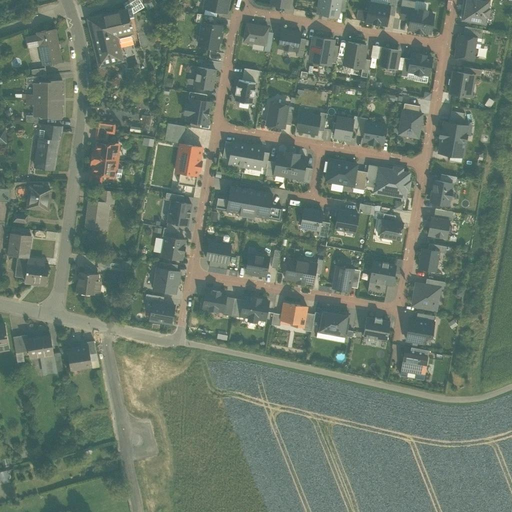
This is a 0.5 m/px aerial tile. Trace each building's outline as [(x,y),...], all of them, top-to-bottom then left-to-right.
[(126,10),(88,19),(99,65),(120,61),(116,43),(133,39),(131,32),(132,32),(130,26),(132,26),(131,24),(130,25),(128,15),(133,14),(141,47),(156,43),(148,10),(136,13),(136,12),(144,7),(139,0),(134,0),(130,3),(130,2),(129,3),(125,7),(126,10)] [(205,0),(204,8),(226,13),(228,0),(205,0)] [(271,0),(271,5),(288,8),(289,0),(271,0)] [(321,0),(319,13),(337,17),(338,11),(340,0),(321,0)] [(387,0),(387,6),(389,6),(388,15),(394,16),(397,0),(387,0)] [(465,0),(464,6),(465,6),(464,11),(463,11),(461,20),(485,24),(486,16),(487,16),(489,9),(487,9),(489,2),(479,1),(478,0),(465,0)] [(414,3),(403,1),(400,18),(410,20),(411,10),(412,11),(414,3)] [(414,3),(412,11),(418,12),(419,9),(427,11),(428,3),(414,1),(414,3)] [(365,22),(386,25),(388,15),(389,6),(387,6),(370,3),(369,3),(365,22)] [(419,9),(418,12),(412,11),(411,10),(410,20),(408,29),(430,33),(433,14),(426,13),(427,11),(419,9)] [(215,17),(197,14),(195,22),(202,23),(213,25),(215,17)] [(213,25),(202,23),(198,46),(217,49),(218,42),(220,42),(222,34),(220,33),(221,26),(213,25)] [(268,28),(247,24),(244,41),(265,45),(267,33),(268,28)] [(464,27),(463,35),(476,38),(481,39),(482,30),(464,27)] [(56,28),(36,32),(36,34),(25,36),(27,48),(38,45),(42,65),(62,62),(56,28)] [(291,50),(298,51),(300,39),(301,34),(281,30),(278,47),(284,48),(284,49),(291,51),(291,50)] [(273,34),(267,33),(265,45),(264,51),(269,52),(273,34)] [(476,38),(463,35),(459,35),(455,56),(471,59),(476,38)] [(311,60),(329,63),(331,45),(332,41),(314,38),(313,45),(312,44),(310,53),(312,53),(311,60)] [(305,40),(300,39),(298,51),(297,56),(302,57),(305,40)] [(366,45),(347,42),(343,65),(362,69),(364,59),(366,45)] [(338,46),(331,45),(329,63),(335,64),(338,46)] [(380,59),(382,48),(372,46),(370,57),(380,59)] [(398,51),(382,48),(380,59),(379,65),(386,66),(395,68),(397,57),(398,51)] [(417,55),(411,54),(410,59),(408,70),(408,71),(415,73),(415,74),(422,75),(422,74),(429,75),(432,58),(425,57),(425,55),(417,54),(417,55)] [(397,57),(395,68),(402,69),(404,58),(397,57)] [(410,59),(404,58),(402,69),(401,75),(407,76),(408,71),(408,70),(410,59)] [(370,60),(364,59),(362,69),(360,77),(366,78),(370,60)] [(394,75),(395,68),(386,66),(384,73),(394,75)] [(194,87),(212,90),(215,70),(198,67),(194,87)] [(464,67),(463,73),(474,75),(480,75),(481,70),(464,67)] [(45,68),(31,69),(32,76),(38,76),(46,75),(45,68)] [(244,69),(242,80),(255,83),(257,83),(259,71),(244,69)] [(449,93),(466,96),(466,95),(468,83),(472,84),(473,84),(474,75),(463,73),(453,71),(451,79),(448,79),(448,84),(450,84),(449,93)] [(62,80),(50,80),(50,81),(40,81),(40,82),(38,82),(38,83),(33,83),(33,94),(40,94),(40,99),(62,99),(62,80)] [(242,80),(239,80),(237,87),(236,86),(235,94),(236,94),(235,101),(252,104),(253,97),(254,97),(256,90),(254,89),(255,83),(242,80)] [(191,99),(206,101),(207,95),(189,92),(188,99),(191,99)] [(62,99),(40,99),(40,104),(33,104),(33,115),(38,115),(38,116),(40,116),(40,117),(50,117),(50,119),(62,119),(62,99)] [(190,121),(206,124),(210,102),(206,101),(191,99),(190,105),(186,104),(184,114),(191,115),(190,121)] [(267,125),(283,128),(284,124),(287,106),(288,106),(271,103),(267,125)] [(404,103),(403,110),(418,113),(419,106),(404,103)] [(287,106),(284,124),(291,125),(294,108),(287,106)] [(399,134),(418,137),(422,114),(418,113),(403,110),(399,134)] [(297,131),(317,134),(317,130),(320,117),(319,117),(306,115),(307,112),(299,111),(298,118),(299,119),(297,131)] [(451,111),(449,122),(463,125),(465,113),(451,111)] [(320,112),(319,117),(320,117),(317,130),(323,131),(326,113),(320,112)] [(334,137),(350,140),(352,128),(353,120),(337,117),(336,124),(335,131),(334,137)] [(357,135),(364,136),(366,122),(367,118),(360,117),(358,129),(357,135)] [(115,123),(97,120),(96,130),(108,132),(114,133),(115,123)] [(376,143),(382,144),(386,125),(366,122),(364,136),(363,140),(369,142),(369,143),(376,144),(376,143)] [(439,152),(462,156),(468,126),(463,125),(449,122),(444,122),(442,130),(440,130),(439,136),(441,137),(439,152)] [(184,126),(168,123),(164,141),(180,143),(182,143),(184,126)] [(61,126),(47,124),(46,131),(58,133),(60,133),(61,126)] [(108,132),(96,130),(95,139),(107,141),(108,132)] [(58,133),(46,131),(45,138),(39,137),(35,167),(53,170),(58,133)] [(109,142),(109,144),(96,142),(95,149),(94,149),(94,153),(93,153),(92,157),(118,160),(119,153),(117,153),(118,144),(109,142)] [(223,157),(229,158),(232,143),(225,142),(223,157)] [(180,143),(175,170),(198,174),(203,147),(182,143),(180,143)] [(228,164),(244,166),(248,145),(232,143),(229,158),(228,164)] [(263,148),(248,145),(244,166),(260,169),(263,148)] [(288,177),(292,153),(289,153),(289,154),(285,153),(285,154),(278,153),(276,163),(274,174),(275,175),(288,177)] [(292,153),(288,177),(301,179),(302,179),(304,167),(305,157),(298,156),(298,155),(295,155),(295,154),(292,153)] [(118,160),(92,157),(92,160),(93,160),(92,165),(93,165),(92,172),(105,174),(105,175),(114,176),(115,167),(117,168),(118,160)] [(353,186),(356,170),(357,164),(329,159),(325,181),(353,186)] [(274,174),(276,163),(268,161),(265,176),(275,177),(275,175),(274,174)] [(374,186),(376,184),(378,168),(368,166),(367,172),(365,184),(374,186)] [(312,169),(304,167),(302,179),(301,179),(300,182),(310,184),(312,169)] [(382,193),(405,197),(406,189),(408,189),(409,182),(407,181),(409,173),(401,172),(401,170),(394,169),(394,171),(378,168),(376,184),(380,184),(383,188),(382,193)] [(367,172),(356,170),(353,186),(352,188),(364,190),(365,184),(367,172)] [(102,176),(90,174),(89,183),(101,184),(102,176)] [(181,174),(181,184),(192,185),(193,174),(181,174)] [(441,174),(440,181),(452,183),(455,184),(456,177),(441,174)] [(440,181),(434,180),(430,202),(448,205),(449,198),(450,198),(452,190),(451,190),(452,183),(440,181)] [(50,189),(30,186),(27,207),(48,210),(50,189)] [(254,215),(268,217),(270,206),(272,194),(231,187),(228,199),(226,210),(240,213),(240,215),(253,218),(254,215)] [(11,188),(0,188),(0,200),(9,201),(11,188)] [(115,191),(102,190),(100,201),(109,202),(109,203),(113,203),(115,191)] [(171,200),(183,202),(184,196),(166,193),(165,200),(171,201),(171,200)] [(215,208),(226,210),(228,199),(217,197),(215,208)] [(406,199),(394,198),(393,208),(405,209),(406,199)] [(100,201),(88,200),(85,228),(97,230),(97,229),(106,230),(109,203),(109,202),(100,201)] [(179,224),(187,225),(189,217),(190,218),(191,212),(190,212),(191,204),(183,202),(171,200),(171,201),(167,222),(179,224)] [(372,205),(359,203),(358,212),(370,214),(372,205)] [(270,206),(268,217),(279,220),(281,208),(270,206)] [(300,227),(319,230),(321,221),(322,212),(303,209),(300,227)] [(435,209),(433,218),(449,221),(451,221),(452,212),(435,209)] [(335,228),(355,232),(358,214),(352,213),(353,212),(344,210),(344,212),(338,211),(335,228)] [(382,219),(394,222),(395,216),(376,212),(375,218),(382,219)] [(27,215),(15,214),(14,221),(26,222),(27,215)] [(433,218),(431,218),(428,234),(446,238),(447,232),(450,233),(451,226),(448,226),(449,221),(433,218)] [(379,236),(400,240),(403,223),(394,222),(382,219),(379,236)] [(321,221),(319,230),(318,236),(327,237),(330,223),(321,221)] [(179,224),(167,222),(166,228),(178,230),(179,224)] [(165,237),(165,236),(178,239),(179,230),(178,230),(166,228),(164,227),(162,236),(165,237)] [(46,231),(35,230),(34,236),(46,238),(46,231)] [(31,235),(11,232),(8,254),(18,256),(28,257),(28,256),(31,235)] [(162,256),(181,259),(183,252),(184,252),(185,247),(184,247),(185,240),(178,239),(165,236),(165,237),(162,256)] [(161,252),(163,238),(156,237),(153,250),(161,252)] [(210,259),(227,263),(231,245),(209,242),(206,259),(210,259)] [(428,243),(427,249),(439,251),(445,253),(446,246),(428,243)] [(439,251),(427,249),(422,248),(418,268),(435,271),(439,251)] [(280,251),(274,250),(271,268),(277,269),(280,251)] [(246,271),(266,275),(269,258),(262,257),(261,256),(256,255),(255,256),(248,255),(246,271)] [(28,257),(18,256),(16,276),(25,277),(25,280),(38,282),(38,284),(45,285),(48,265),(43,264),(44,260),(28,257)] [(111,258),(99,257),(98,264),(110,266),(111,258)] [(227,263),(210,259),(208,266),(226,269),(227,263)] [(284,279),(313,284),(315,273),(316,264),(308,263),(309,262),(297,259),(296,261),(288,259),(284,279)] [(316,264),(315,273),(321,274),(323,260),(317,259),(316,264)] [(131,262),(121,261),(120,270),(130,271),(131,262)] [(160,262),(158,268),(176,271),(177,265),(160,262)] [(387,284),(391,285),(392,278),(393,278),(394,273),(393,273),(394,265),(388,264),(388,263),(382,262),(382,263),(375,262),(373,271),(371,270),(369,281),(387,284)] [(332,288),(349,291),(350,287),(353,269),(336,266),(332,288)] [(153,289),(176,294),(178,281),(179,281),(180,272),(176,271),(158,268),(157,268),(153,289)] [(360,270),(353,269),(350,287),(357,288),(360,270)] [(98,274),(79,272),(77,292),(94,294),(95,281),(97,281),(98,274)] [(426,279),(425,285),(440,287),(439,288),(443,289),(444,282),(426,279)] [(97,281),(95,281),(94,294),(100,294),(102,282),(97,281)] [(387,284),(369,281),(367,293),(385,296),(387,284)] [(425,285),(416,283),(412,306),(435,310),(439,288),(440,287),(425,285)] [(205,290),(202,308),(209,309),(209,310),(216,311),(217,310),(222,311),(223,311),(226,297),(226,294),(220,293),(220,292),(212,290),(212,291),(205,290)] [(164,297),(146,294),(145,300),(163,303),(164,297)] [(234,298),(226,297),(223,311),(222,311),(222,315),(231,316),(234,298)] [(257,319),(265,320),(268,302),(260,300),(260,299),(252,297),(252,299),(244,297),(243,300),(240,316),(241,316),(249,317),(248,320),(256,322),(257,319)] [(240,316),(243,300),(234,298),(231,316),(241,318),(241,316),(240,316)] [(150,320),(171,323),(174,305),(153,302),(150,320)] [(306,313),(307,307),(283,303),(281,315),(280,320),(291,322),(291,325),(303,328),(306,313)] [(317,331),(345,336),(346,330),(349,314),(321,309),(320,313),(318,325),(317,331)] [(416,319),(433,322),(434,315),(417,312),(416,319)] [(279,326),(280,320),(281,315),(273,313),(271,325),(279,326)] [(314,314),(306,313),(303,328),(303,330),(311,332),(313,324),(314,314)] [(389,321),(367,317),(363,336),(386,340),(389,321)] [(433,322),(416,319),(409,318),(406,340),(424,343),(425,335),(431,336),(433,322)] [(0,324),(0,350),(9,349),(5,324),(0,324)] [(26,335),(18,336),(20,348),(21,348),(21,352),(28,351),(26,339),(27,339),(26,335)] [(50,335),(43,336),(27,339),(26,339),(28,351),(29,355),(44,352),(44,355),(53,354),(50,335)] [(18,336),(13,337),(15,352),(21,352),(21,348),(20,348),(18,336)] [(94,340),(87,341),(87,345),(88,345),(90,353),(96,352),(94,340)] [(87,345),(67,349),(70,369),(92,365),(90,353),(88,345),(87,345)] [(411,347),(410,353),(428,356),(429,350),(411,347)] [(423,379),(428,356),(410,353),(406,352),(404,359),(403,359),(400,375),(423,379)] [(60,353),(53,354),(56,370),(63,368),(60,353)] [(44,355),(39,356),(42,374),(56,372),(56,370),(53,354),(44,355)] [(6,469),(0,471),(0,483),(10,481),(6,469)]
